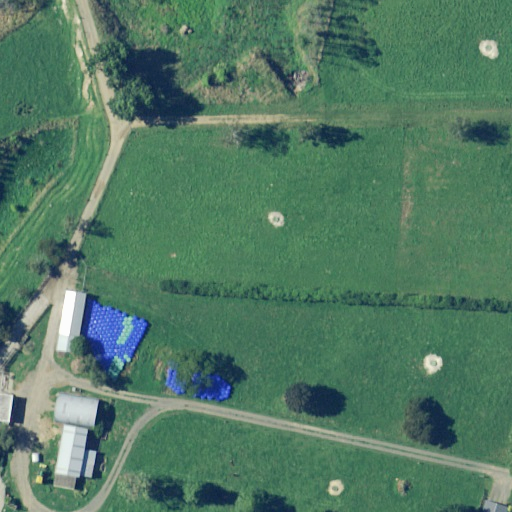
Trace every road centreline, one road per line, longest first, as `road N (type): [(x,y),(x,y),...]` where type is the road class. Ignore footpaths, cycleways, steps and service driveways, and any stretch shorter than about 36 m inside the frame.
road 1 (track): [(511,470),(67,381),(27,390),(14,410),(0,483)]
road 2 (track): [(70,252),(101,181),(101,101),(79,0)]
road 3 (track): [(70,252),(27,390)]
road 4 (track): [(83,511),(101,494),(133,429),(164,400)]
